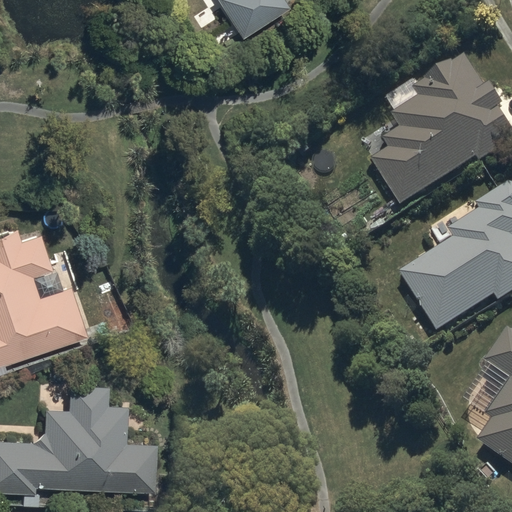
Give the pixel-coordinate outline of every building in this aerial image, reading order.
[(214,0),(241,40),(287,10),(280,0),(214,0)] [(375,168),(401,211),(478,164),(480,168),(511,148),(511,137),(500,118),(505,115),(492,94),(487,97),(466,63),(415,94),(422,106),(394,123),(402,136),(386,146),(392,157),(375,168)] [(455,245),(400,280),(438,339),(496,302),(500,308),(511,299),(511,191),(510,191),(478,211),(482,218),(451,237),(455,245)] [(0,367),(86,338),(69,290),(38,301),(30,280),(51,273),(39,237),(17,245),(13,234),(0,238),(0,367)] [(511,386),(511,388),(486,421),(494,426),(478,448),(511,471),(511,337),(510,336),(488,368),(511,386)] [(0,495),(22,496),(21,508),(36,509),(37,496),(32,495),(32,489),(153,493),(154,447),(125,446),(126,409),(106,409),(107,390),(68,389),(67,413),(43,412),(43,436),(32,445),(0,444),(0,495)]
